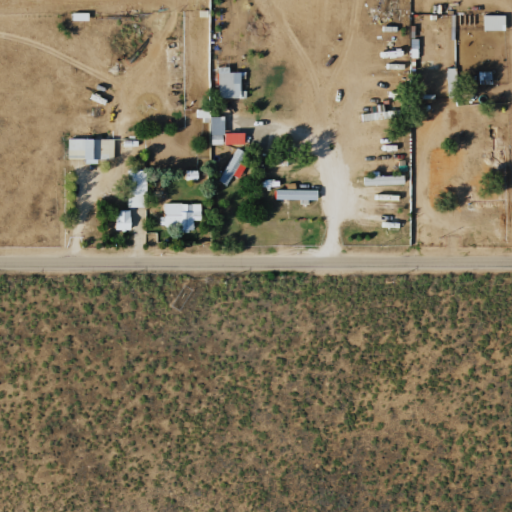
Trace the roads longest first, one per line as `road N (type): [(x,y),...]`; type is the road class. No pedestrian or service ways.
road 1 (tertiary): [(0,264),(308,264)]
road 2 (tertiary): [(308,264),(511,262)]
